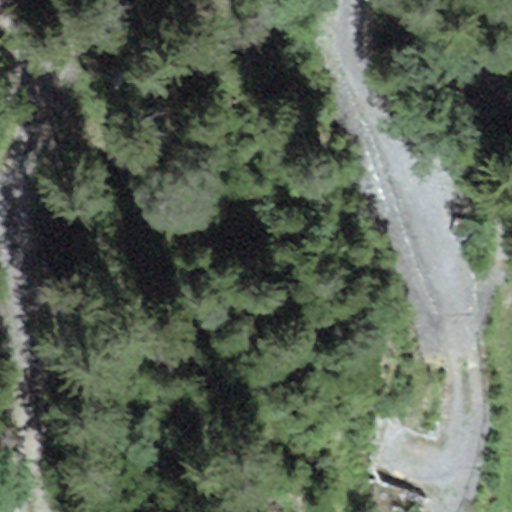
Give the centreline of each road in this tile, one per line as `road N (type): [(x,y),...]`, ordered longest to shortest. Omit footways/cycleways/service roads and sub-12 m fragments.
road 1 (track): [(442,483),(450,384),(438,270),(337,41),(272,0)]
road 2 (track): [(9,511),(25,492),(27,320),(8,218),(25,149),(27,46),(11,0)]
